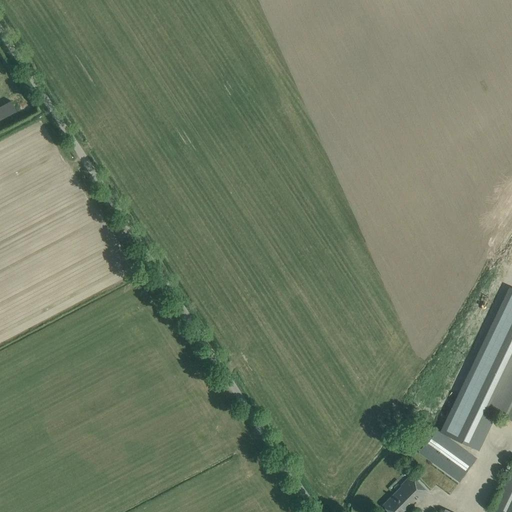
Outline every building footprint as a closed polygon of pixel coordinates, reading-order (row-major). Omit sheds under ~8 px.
[(0,120),(16,112),(11,101),(0,106),(0,120)] [(511,289),(444,431),(480,448),(497,411),(489,407),(492,400),(511,358),(511,289)] [(511,511),(511,358),(492,400),(489,407),(497,411),(511,418),(511,468),(491,511),(511,511)] [(420,452),(432,460),(461,481),(477,458),(458,445),(459,443),(455,440),(454,442),(436,429),(420,452)] [(417,481),(426,489),(432,483),(450,496),(461,481),(432,460),(422,475),(417,481)] [(395,494),(383,506),(389,511),(403,511),(426,489),(417,481),(412,476),(412,477),(414,479),(405,489),(395,494)]
